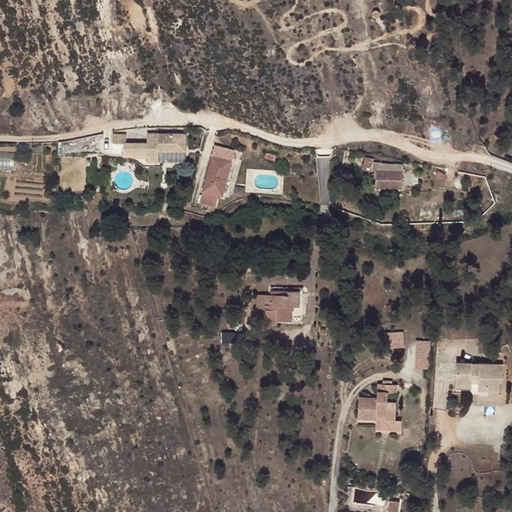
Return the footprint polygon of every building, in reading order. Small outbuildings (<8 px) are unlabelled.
[(384,7),(382,5),(381,5),(380,5),(378,6),(376,9),(376,12),(378,14),(379,15),(381,15),(383,15),(384,12),(384,9),(384,7)] [(185,132),(147,132),(147,141),(125,141),(125,154),(150,154),(150,159),(160,159),(160,147),(185,147),(185,132)] [(125,133),(112,133),(112,141),(125,141),(125,133)] [(257,139),(251,136),(249,142),(255,146),(257,139)] [(286,150),(276,144),(272,150),(282,156),(286,150)] [(13,147),(0,147),(0,165),(13,166),(13,147)] [(232,174),(238,175),(241,153),(218,150),(210,209),(227,211),(230,190),(232,174)] [(364,164),(373,167),(376,161),(377,157),(367,153),(364,164)] [(378,169),(378,170),(395,174),(397,166),(376,161),(373,167),(373,168),(378,169)] [(399,188),(404,167),(397,166),(395,174),(378,170),(375,182),(399,188)] [(289,287),(272,286),(257,285),(256,301),(266,302),(265,321),(276,322),(277,317),(292,318),(293,299),(300,300),(301,282),(289,282),(289,287)] [(389,330),(390,347),(406,346),(405,330),(389,330)] [(416,339),(416,367),(430,367),(430,339),(416,339)] [(503,366),(456,364),(456,385),(472,386),(472,380),(477,380),(477,388),(485,389),(485,392),(499,392),(499,384),(502,384),(503,366)] [(399,387),(380,386),(380,399),(361,398),(360,420),(379,421),(380,417),(387,417),(387,421),(397,423),(398,403),(390,403),(390,394),(398,394),(399,387)] [(389,500),(387,511),(398,511),(399,502),(389,500)]
